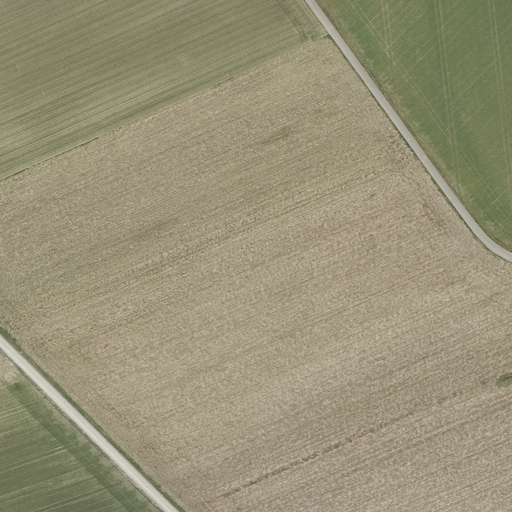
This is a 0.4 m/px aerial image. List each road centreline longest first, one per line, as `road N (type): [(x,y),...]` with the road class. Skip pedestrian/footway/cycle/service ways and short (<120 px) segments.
road 1 (track): [(310,0),(483,237),(511,258)]
road 2 (unclassified): [(174,511),(0,339)]
